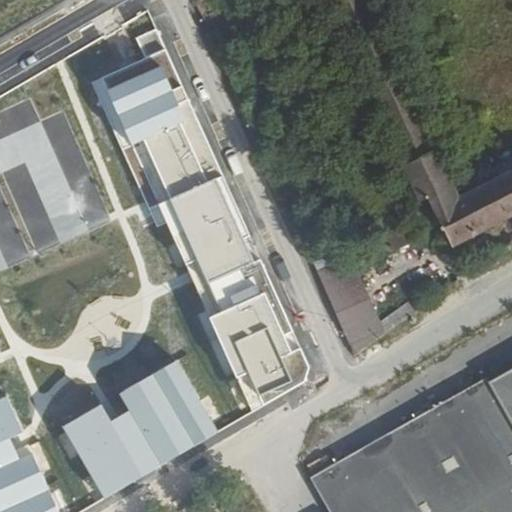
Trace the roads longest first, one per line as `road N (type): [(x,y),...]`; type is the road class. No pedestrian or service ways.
road 1 (unclassified): [(351,384),(171,0)]
road 2 (track): [(119,511),(288,423)]
road 3 (unclassified): [(351,384),(511,295)]
road 4 (residential): [(117,0),(0,67)]
